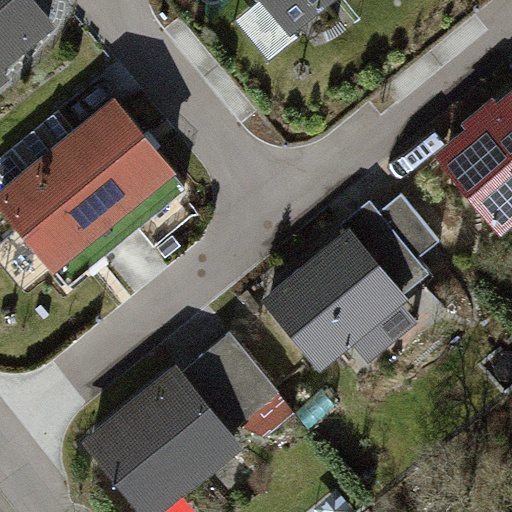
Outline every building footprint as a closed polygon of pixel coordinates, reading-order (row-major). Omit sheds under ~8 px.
[(41,0),(0,0),(0,82),(65,28),(41,0)] [(260,0),(274,0),(294,23),(322,0),(259,0),(260,0)] [(193,181),(126,100),(6,201),(73,281),(193,181)] [(482,130),(453,153),(504,216),(511,209),(511,105),(503,113),(496,104),(475,121),(482,130)] [(404,241),(417,257),(444,236),(410,193),(383,214),(404,241)] [(353,233),(272,298),(322,360),(403,294),(397,288),(377,261),(353,233)] [(404,241),(377,261),(397,288),(424,267),(417,257),(404,241)] [(233,331),(202,357),(246,408),(276,382),(233,331)] [(183,373),(95,446),(149,511),(237,438),(183,373)]
